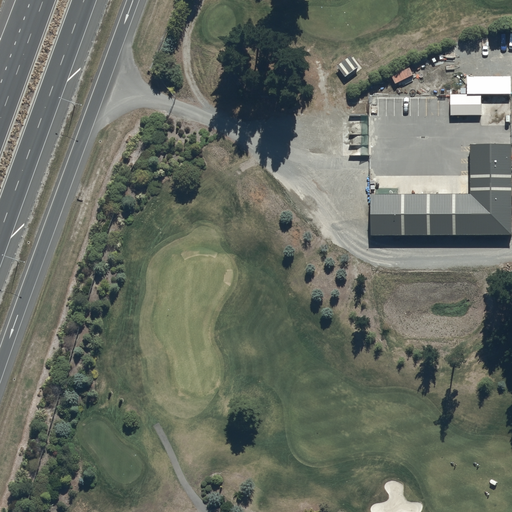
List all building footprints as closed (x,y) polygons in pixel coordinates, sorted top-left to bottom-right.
[(349,59),(337,69),(345,80),(358,70),(349,59)] [(394,79),(397,86),(412,78),(409,71),(394,79)] [(481,94),(451,95),(451,96),(451,115),(481,115),(481,94)] [(343,157),(368,157),(369,117),(343,117),(343,157)] [(511,144),(471,145),(471,193),(371,194),(371,235),(511,234),(511,144)]
